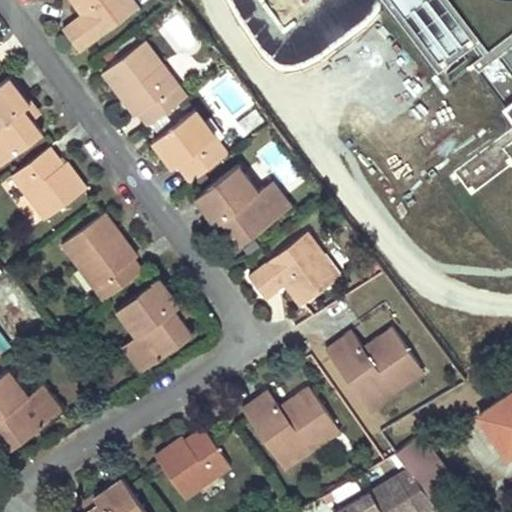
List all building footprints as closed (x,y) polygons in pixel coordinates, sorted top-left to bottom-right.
[(80,48),(108,27),(137,5),(132,0),(69,0),(80,13),(63,26),(80,48)] [(511,29),(467,64),(511,123),(511,29)] [(147,35),(123,52),(101,69),(133,111),(138,108),(147,120),(187,90),(179,78),(190,71),(177,53),(166,61),(147,35)] [(0,81),(0,156),(3,160),(45,128),(36,117),(27,104),(33,100),(12,72),(0,81)] [(36,117),(42,113),(33,100),(27,104),(36,117)] [(194,106),(173,122),(153,137),(172,163),(176,160),(189,177),(227,149),(194,106)] [(71,156),(68,157),(66,159),(52,141),(15,170),(48,213),(90,181),(71,156)] [(282,207),(272,195),(263,182),(258,186),(238,160),(195,193),(216,220),(222,216),(231,228),(239,239),(282,207)] [(291,201),(272,175),(263,182),(272,195),(282,207),(291,201)] [(136,254),(138,253),(141,251),(108,207),(64,240),(105,295),(145,266),(136,254)] [(222,216),(216,220),(225,233),(231,228),(222,216)] [(298,300),(319,285),(340,270),(308,227),(248,271),(266,295),(284,281),(298,300)] [(151,361),(195,328),(187,317),(177,304),(182,301),(162,273),(118,306),(138,332),(133,336),(151,361)] [(187,317),(192,313),(182,301),(177,304),(187,317)] [(420,359),(393,320),(365,339),(354,323),(327,341),(369,403),(400,382),(395,376),(420,359)] [(151,361),(133,336),(124,343),(143,368),(151,361)] [(400,382),(424,365),(420,359),(395,376),(400,382)] [(56,410),(36,384),(31,388),(12,363),(0,371),(0,427),(3,431),(12,443),(56,410)] [(64,403),(45,378),(36,384),(56,410),(64,403)] [(335,418),(322,399),(308,379),(280,399),(268,382),(242,400),(284,462),(317,440),(312,434),(335,418)] [(511,387),(478,413),(508,453),(511,449),(511,387)] [(317,440),(339,424),(335,418),(312,434),(317,440)] [(205,425),(196,430),(187,436),(184,431),(156,449),(186,496),(232,467),(205,425)] [(422,431),(397,450),(432,493),(456,474),(422,431)] [(433,504),(405,466),(395,473),(419,511),(433,504)] [(151,511),(123,469),(95,488),(100,496),(88,503),(76,511),(151,511)] [(418,511),(419,511),(395,473),(329,511),(418,511)] [(100,496),(95,488),(83,496),(88,503),(100,496)]
